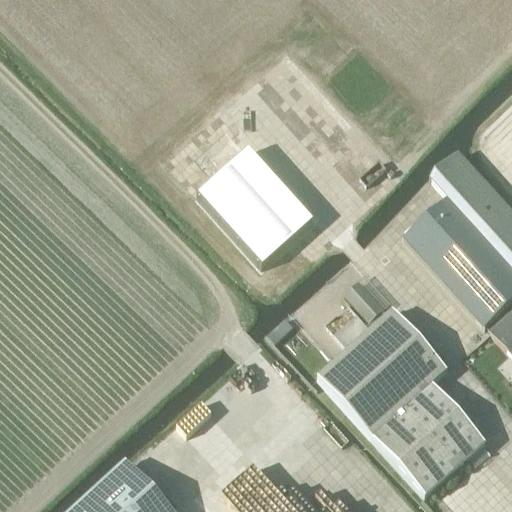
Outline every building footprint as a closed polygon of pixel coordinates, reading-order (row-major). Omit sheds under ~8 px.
[(196,201),(195,201),(260,274),(293,244),(312,227),(247,155),(196,201)] [(483,335),(511,308),(511,220),(457,160),(429,185),(446,204),(402,244),(483,335)] [(384,315),(358,287),(342,301),(368,329),(384,315)] [(511,314),(486,338),(511,364),(511,314)] [(316,384),(424,504),(485,450),(432,391),(446,378),(391,316),(316,384)] [(169,511),(124,463),(69,511),(169,511)]
